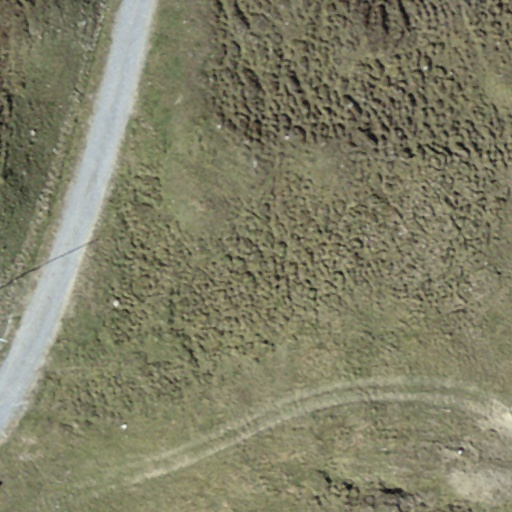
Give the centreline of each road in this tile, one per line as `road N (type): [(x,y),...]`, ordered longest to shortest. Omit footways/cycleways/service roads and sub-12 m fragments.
road 1 (track): [(511,401),(471,384),(409,383),(0,469)]
road 2 (track): [(137,0),(34,342),(0,394)]
